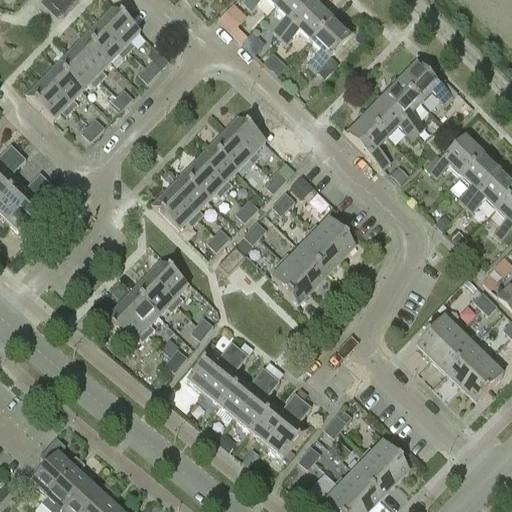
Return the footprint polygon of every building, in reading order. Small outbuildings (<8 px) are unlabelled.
[(180,0),(191,10),(198,3),(194,0),(180,0)] [(274,13),(286,0),(252,0),(249,4),(244,9),(252,16),(264,3),(274,13)] [(309,0),(286,0),(274,13),(286,24),(273,36),(280,42),(315,6),(309,0)] [(217,4),(212,9),(212,13),(218,18),(224,11),(217,4)] [(315,6),(280,42),(287,49),(299,37),(309,46),(333,23),(315,6)] [(233,9),(217,25),(218,25),(230,38),(236,32),(246,22),(233,9)] [(111,12),(97,27),(128,57),(134,51),(129,46),(138,38),(111,12)] [(333,23),(309,46),(320,57),(307,70),(314,77),(316,75),(324,83),(339,68),(330,60),(350,40),(333,23)] [(97,27),(83,41),(110,67),(118,59),(122,63),(128,57),(97,27)] [(110,67),(83,41),(68,56),(100,87),(106,80),(102,76),(110,67)] [(248,41),(240,48),(253,61),(260,53),(248,41)] [(144,73),(153,82),(168,67),(154,53),(146,61),(151,66),(144,73)] [(68,56),(54,70),(81,97),(89,88),(94,93),(100,87),(68,56)] [(273,58),(262,70),(275,82),(286,70),(273,58)] [(394,82),(421,108),(432,98),(445,111),(452,104),(411,65),(394,82)] [(81,97),(54,70),(40,85),(71,116),(78,109),(73,105),(81,97)] [(153,82),(144,73),(137,80),(146,89),(153,82)] [(421,108),(394,82),(378,99),(418,139),(424,132),(411,119),(421,108)] [(71,116),(40,85),(25,100),(52,126),(60,117),(65,122),(71,116)] [(123,95),(116,102),(125,111),(132,104),(123,95)] [(418,139),(378,99),(360,117),(387,144),(398,132),(411,146),(418,139)] [(125,111),(116,102),(109,110),(118,119),(125,111)] [(387,144),(360,117),(343,135),(383,174),(390,167),(377,154),(387,144)] [(430,150),(449,155),(453,142),(444,140),(448,126),(426,120),(423,129),(435,133),(430,150)] [(237,122),(222,137),(254,167),(260,161),(256,157),(264,148),(237,122)] [(88,132),(97,140),(104,133),(95,125),(88,132)] [(97,140),(88,132),(80,139),(90,148),(97,140)] [(461,181),(487,153),(470,136),(442,165),(430,177),(437,184),(451,171),(461,181)] [(254,167),(222,137),(208,151),(235,178),(244,169),(248,173),(254,167)] [(0,158),(0,173),(17,157),(9,149),(0,158)] [(235,178),(208,151),(194,166),(225,196),(231,190),(227,186),(235,178)] [(487,153),(461,181),(471,191),(458,204),(465,211),(505,171),(487,153)] [(24,164),(17,157),(0,173),(0,202),(17,186),(10,179),(24,164)] [(429,166),(423,172),(429,178),(430,177),(442,165),(436,160),(429,166)] [(194,166),(180,181),(207,207),(215,198),(219,202),(225,196),(194,166)] [(511,177),(505,171),(465,211),(472,218),(485,205),(495,215),(511,197),(511,177)] [(398,172),(390,180),(399,189),(407,181),(398,172)] [(270,183),(279,192),(287,185),(277,176),(270,183)] [(24,192),(17,186),(0,202),(0,221),(5,226),(1,230),(46,185),(38,177),(24,192)] [(180,181),(166,195),(197,225),(203,219),(199,215),(207,207),(180,181)] [(301,181),(289,193),(301,204),(313,192),(301,181)] [(279,192),(270,183),(262,190),(272,200),(279,192)] [(46,185),(1,230),(4,233),(8,229),(20,241),(46,214),(39,207),(53,192),(46,185)] [(197,225),(166,195),(151,210),(178,236),(187,227),(191,231),(197,225)] [(511,197),(495,215),(506,225),(493,238),(500,245),(501,244),(507,250),(511,245),(511,197)] [(277,205),(288,214),(294,207),(284,198),(277,205)] [(249,205),(241,212),(251,221),(258,214),(249,205)] [(288,214),(277,205),(270,213),(280,222),(288,214)] [(251,221),(241,212),(234,220),(243,229),(251,221)] [(444,220),(435,229),(442,236),(442,235),(451,227),(444,220)] [(316,227),(309,234),(340,264),(355,249),(328,223),(320,231),(316,227)] [(256,227),(249,234),(259,243),(266,236),(256,227)] [(220,233),(213,241),(223,250),(230,243),(220,233)] [(259,243),(249,234),(241,242),(251,251),(259,243)] [(308,245),(300,254),(327,279),(340,264),(309,234),(303,241),(308,245)] [(458,237),(451,244),(459,252),(466,245),(458,237)] [(223,250),(213,241),(205,248),(215,258),(223,250)] [(234,252),(217,269),(227,280),(244,262),(234,252)] [(327,279),(300,254),(292,262),(287,258),(281,264),(313,294),(327,279)] [(510,283),(511,280),(511,267),(503,260),(494,270),(510,283)] [(313,294),(281,264),(275,271),(279,275),(271,283),(298,309),(313,294)] [(159,265),(145,280),(176,310),(182,303),(178,299),(186,291),(159,265)] [(176,310),(145,280),(131,295),(158,321),(166,313),(169,317),(176,310)] [(488,281),(482,287),(490,295),(497,288),(489,280),(488,281)] [(511,288),(511,289),(508,286),(494,301),(511,317),(511,316),(511,288)] [(131,295),(117,310),(148,340),(153,334),(149,330),(158,321),(131,295)] [(489,304),(481,297),(481,298),(472,307),(480,314),(489,304)] [(489,304),(480,314),(487,321),(497,311),(489,304)] [(148,340),(117,310),(102,325),(129,351),(137,342),(141,346),(148,340)] [(202,323),(195,331),(206,339),(212,332),(202,323)] [(432,363),(463,332),(456,326),(451,331),(442,323),(417,348),(432,363)] [(511,339),(511,327),(511,326),(501,336),(509,343),(511,339)] [(206,339),(195,331),(189,339),(199,347),(206,339)] [(463,332),(432,363),(447,377),(472,352),(464,344),(469,338),(463,332)] [(193,376),(185,385),(201,397),(197,402),(198,403),(239,353),(230,346),(216,362),(210,356),(209,356),(208,358),(193,376)] [(239,353),(246,359),(251,353),(244,347),(239,353)] [(480,360),(472,352),(447,377),(461,392),(492,361),(486,354),(480,360)] [(246,359),(239,353),(198,403),(200,406),(205,401),(218,411),(241,382),(233,376),(246,359)] [(176,354),(170,362),(180,371),(187,363),(176,354)] [(203,354),(189,372),(193,376),(208,358),(203,354)] [(492,361),(461,392),(476,407),(502,381),(492,372),(497,366),(492,361)] [(180,371),(170,362),(163,370),(174,379),(180,371)] [(263,373),(270,379),(275,373),(269,368),(268,367),(263,373)] [(241,382),(218,411),(232,423),(228,428),(229,429),(270,379),(263,373),(262,372),(249,387),(241,382)] [(270,379),(276,384),(281,378),(275,373),(270,379)] [(276,384),(270,379),(229,429),(232,431),(236,426),(249,437),(273,408),(265,401),(278,385),(276,384)] [(273,408),(249,437),(264,449),(260,454),(261,455),(302,405),(293,397),(280,413),(273,408)] [(302,405),(261,455),(264,457),(268,452),(287,468),(294,459),(289,454),(305,434),(297,427),(309,411),(302,405)] [(335,420),(330,426),(340,436),(350,423),(340,415),(336,421),(335,420)] [(340,436),(330,426),(322,436),(333,445),(340,436)] [(47,500),(81,463),(76,458),(69,466),(57,456),(63,450),(55,444),(39,461),(47,468),(31,485),(47,500)] [(368,452),(363,458),(394,488),(409,473),(382,447),(373,456),(368,452)] [(305,458),(314,467),(320,461),(309,452),(305,458)] [(314,467),(305,458),(296,468),(307,476),(314,467)] [(361,468),(353,476),(380,503),(394,488),(363,458),(357,464),(361,468)] [(81,463),(47,500),(39,509),(42,511),(63,511),(89,484),(79,475),(85,467),(81,463)] [(340,481),(335,487),(360,511),(371,511),(380,503),(353,476),(345,485),(340,481)] [(99,494),(89,484),(63,511),(91,511),(111,491),(106,486),(99,494)] [(360,511),(335,487),(329,493),(333,497),(324,506),(330,511),(360,511)] [(3,490),(0,493),(0,507),(10,497),(3,490)] [(111,491),(91,511),(118,511),(108,503),(115,494),(111,491)]
